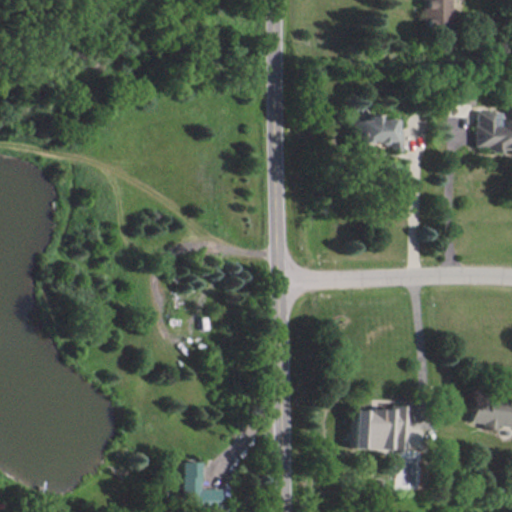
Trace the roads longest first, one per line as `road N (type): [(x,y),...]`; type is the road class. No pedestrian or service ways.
road 1 (residential): [(275,0),(283,511)]
road 2 (residential): [(511,276),(280,280)]
